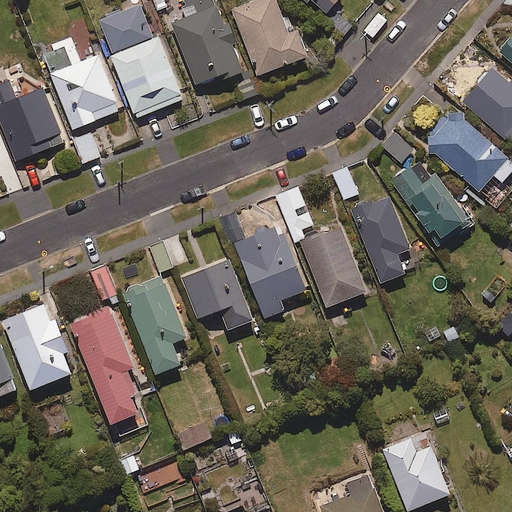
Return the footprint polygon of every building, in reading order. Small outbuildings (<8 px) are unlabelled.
[(168,0),(153,0),(160,13),(172,6),(168,0)] [(218,0),(184,0),(187,7),(196,3),(201,15),(176,25),(200,87),(230,75),(232,79),(246,73),(218,0)] [(293,34),(280,0),(266,0),(236,11),(260,77),(312,58),(302,31),(293,34)] [(298,0),(305,6),(310,0),(328,15),(341,0),(298,0)] [(114,56),(157,40),(145,6),(102,21),(114,56)] [(157,40),(114,56),(137,118),(186,100),(163,37),(157,40)] [(83,63),(73,38),(53,45),(56,54),(47,57),(75,130),(123,111),(101,56),(83,63)] [(493,56),(474,41),(463,54),(483,69),(493,56)] [(511,41),(501,55),(511,64),(511,41)] [(511,84),(493,69),(463,104),(511,144),(511,84)] [(20,100),(12,81),(0,85),(0,115),(19,163),(68,143),(46,90),(20,100)] [(422,144),(497,209),(511,192),(511,188),(505,182),(511,173),(511,164),(450,111),(422,144)] [(102,157),(92,134),(74,141),(84,164),(102,157)] [(413,152),(395,134),(383,146),(401,164),(413,152)] [(470,225),(454,201),(435,174),(429,178),(420,164),(392,184),(437,248),(470,225)] [(358,195),(347,168),(333,174),(345,201),(358,195)] [(303,231),(312,227),(299,188),(279,195),(297,248),(301,247),(326,311),(366,295),(340,229),(307,242),(303,231)] [(410,251),(389,197),(352,212),(380,285),(406,276),(398,256),(410,251)] [(235,214),(221,219),(230,244),(245,238),(235,214)] [(251,289),(297,271),(282,235),(279,237),(276,229),(234,246),(251,289)] [(175,268),(165,242),(152,247),(162,273),(175,268)] [(252,323),(229,263),(181,282),(196,322),(220,313),(228,333),(252,323)] [(119,296),(109,266),(94,272),(104,301),(119,296)] [(297,271),(251,289),(263,318),(308,300),(297,271)] [(191,339),(165,277),(126,294),(160,377),(185,366),(176,345),(191,339)] [(54,323),(47,305),(6,322),(35,393),(76,376),(68,355),(72,353),(59,321),(54,323)] [(138,398),(142,396),(132,372),(139,369),(112,307),(72,324),(116,427),(145,415),(138,398)] [(511,334),(511,310),(496,326),(508,338),(511,334)] [(0,400),(22,391),(0,337),(0,400)] [(214,440),(208,424),(179,435),(186,451),(214,440)] [(413,511),(450,498),(425,434),(383,450),(406,511),(413,511)] [(385,511),(370,474),(347,483),(353,496),(322,509),(322,511),(385,511)]
